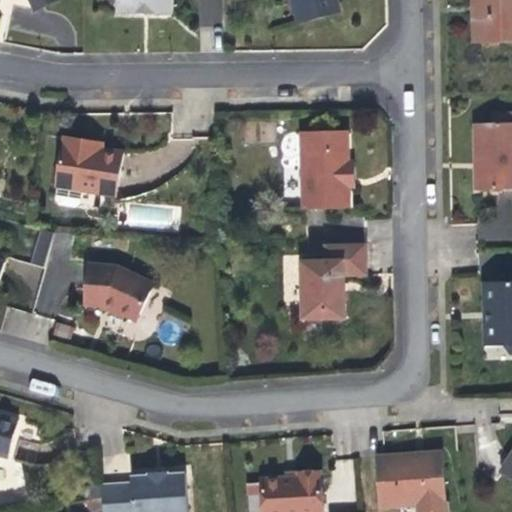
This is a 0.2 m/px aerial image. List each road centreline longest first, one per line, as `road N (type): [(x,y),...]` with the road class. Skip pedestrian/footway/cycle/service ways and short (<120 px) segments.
road 1 (residential): [(0,357),(183,407),(399,391),(415,359),(408,73)]
road 2 (residential): [(0,66),(64,78),(408,73)]
